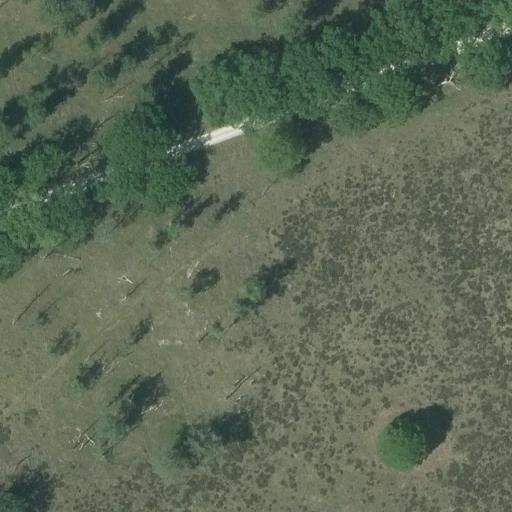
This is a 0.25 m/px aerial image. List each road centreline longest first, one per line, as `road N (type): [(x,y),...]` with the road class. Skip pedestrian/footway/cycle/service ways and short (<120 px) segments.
road 1 (track): [(511,28),(0,216)]
road 2 (unknown): [(162,156),(188,89),(422,0)]
